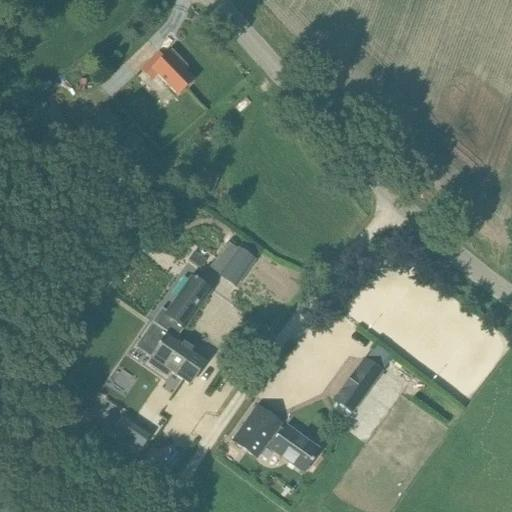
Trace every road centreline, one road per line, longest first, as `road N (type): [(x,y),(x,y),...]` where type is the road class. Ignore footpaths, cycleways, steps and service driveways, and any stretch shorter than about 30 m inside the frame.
road 1 (unclassified): [(511,297),(396,204),(217,0)]
road 2 (track): [(396,204),(301,313),(162,511)]
